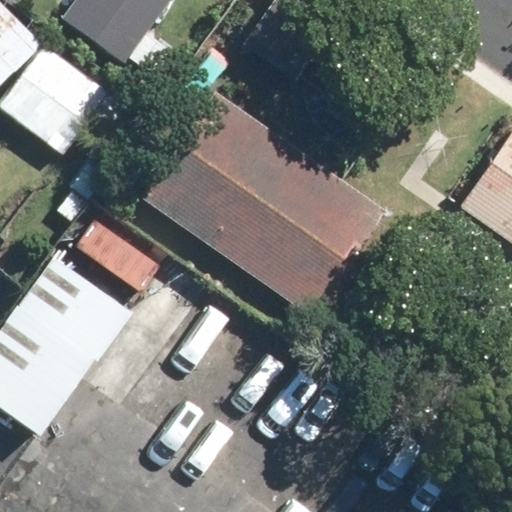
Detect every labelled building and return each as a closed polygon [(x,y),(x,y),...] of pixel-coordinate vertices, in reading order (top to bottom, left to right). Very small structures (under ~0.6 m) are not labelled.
[(72,0),(59,19),(122,65),(170,0),(72,0)] [(345,0),(275,0),(243,49),(291,81),(345,0)] [(0,70),(29,42),(0,13),(0,70)] [(96,90),(42,53),(6,104),(59,142),(96,90)] [(210,98),(145,190),(314,309),(379,218),(210,98)] [(511,132),(510,131),(458,204),(511,241),(511,132)] [(110,330),(30,271),(0,312),(0,410),(33,434),(110,330)]
